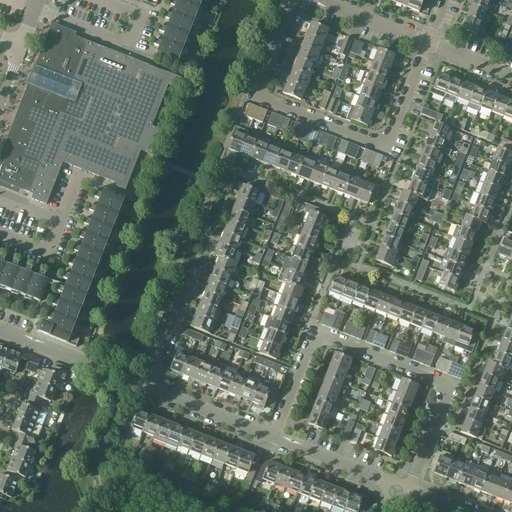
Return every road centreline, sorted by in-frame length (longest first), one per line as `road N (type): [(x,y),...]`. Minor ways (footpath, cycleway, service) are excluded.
road 1 (residential): [(408,489),(448,385),(314,332),(272,436)]
road 2 (residential): [(426,42),(385,147),(252,95),(289,0)]
road 3 (residential): [(34,8),(131,45),(141,17),(96,0)]
road 4 (residential): [(148,386),(0,327)]
road 5 (residential): [(272,436),(148,386)]
road 6 (residential): [(395,485),(272,436)]
road 7 (residential): [(148,386),(193,271)]
